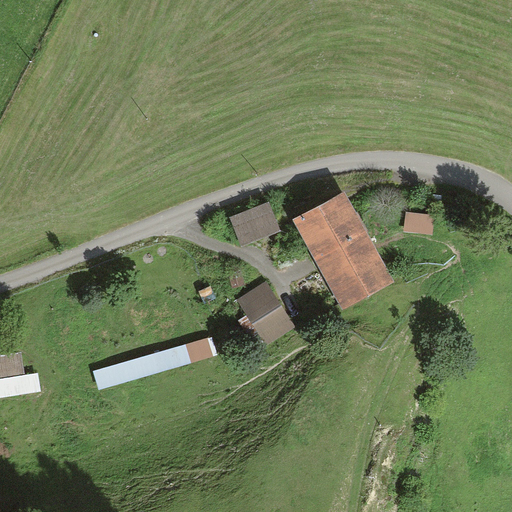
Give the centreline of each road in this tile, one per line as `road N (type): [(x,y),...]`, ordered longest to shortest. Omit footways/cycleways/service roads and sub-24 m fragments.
road 1 (unclassified): [(0,284),(333,165),(423,163),(511,195)]
road 2 (track): [(354,511),(369,440),(409,351),(474,273),(511,260)]
road 3 (track): [(163,220),(259,261),(294,307)]
